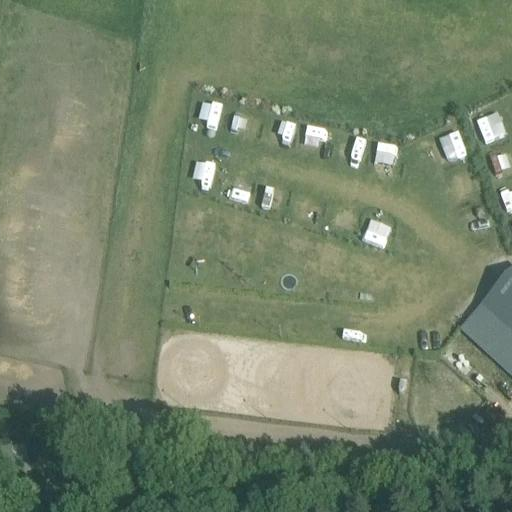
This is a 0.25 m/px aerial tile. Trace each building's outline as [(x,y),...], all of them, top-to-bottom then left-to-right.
[(214,118),(218,100),(200,96),(196,115),(214,118)] [(480,119),(485,142),(507,138),(501,114),(480,119)] [(440,134),(420,142),(428,164),(449,155),(440,134)] [(396,172),(396,145),(379,145),(378,172),(396,172)] [(499,177),(511,172),(511,153),(493,161),(499,177)] [(203,190),(204,172),(184,171),(183,189),(203,190)] [(444,180),(448,197),(470,192),(466,174),(444,180)] [(225,177),(225,196),(249,197),(249,177),(225,177)] [(315,221),(321,197),(305,192),(299,216),(315,221)] [(258,210),(274,212),(275,202),(259,200),(258,210)] [(351,226),(356,205),(340,202),(335,223),(351,226)] [(220,228),(241,235),(246,216),(225,210),(220,228)] [(479,212),(459,217),(464,237),(485,232),(479,212)] [(273,224),(269,243),(285,247),(290,228),(273,224)] [(357,248),(351,268),(372,274),(378,254),(357,248)] [(511,275),(460,332),(511,379),(511,275)] [(0,467),(13,465),(9,443),(0,444),(0,467)]
